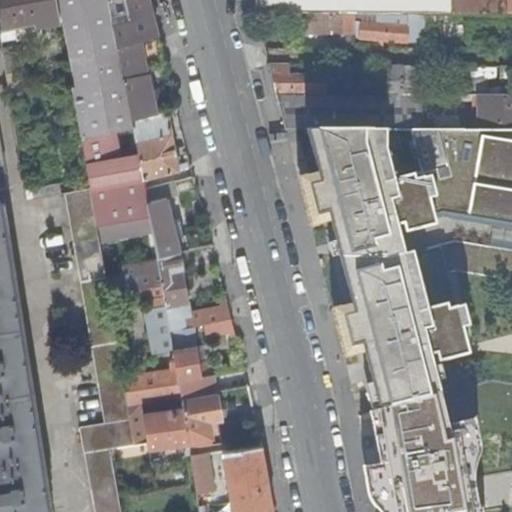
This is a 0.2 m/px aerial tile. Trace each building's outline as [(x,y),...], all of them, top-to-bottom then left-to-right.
[(0,0),(0,39),(0,40),(9,93),(19,90),(17,72),(23,71),(26,89),(44,98),(50,97),(51,108),(74,103),(66,61),(42,66),(39,46),(32,47),(12,51),(8,25),(7,19),(33,14),(30,0),(0,0)] [(106,0),(58,0),(67,45),(76,88),(72,89),(90,190),(143,180),(143,179),(131,118),(120,66),(116,46),(106,0)] [(106,0),(116,46),(156,35),(147,0),(106,0)] [(255,0),(255,16),(292,16),(353,16),(358,16),(374,16),(425,16),(452,15),(452,0),(255,0)] [(500,0),(452,0),(452,15),(467,15),(501,15),(500,0)] [(511,0),(500,0),(501,15),(511,15),(511,0)] [(7,19),(8,25),(34,21),(33,14),(7,19)] [(63,40),(58,14),(53,15),(58,41),(63,40)] [(353,16),(292,16),(292,50),(300,50),(301,41),(299,40),(299,36),(343,36),(353,36),(353,16)] [(374,16),(358,16),(357,39),(425,45),(425,16),(374,16)] [(32,47),(39,46),(35,30),(28,31),(32,47)] [(163,60),(156,35),(116,46),(120,66),(141,62),(142,65),(144,65),(163,60)] [(353,36),(343,36),(343,51),(353,51),(353,39),(353,36)] [(0,511),(53,511),(23,323),(0,176),(0,173),(5,173),(0,141),(0,40),(0,39),(0,511)] [(141,62),(120,66),(131,118),(156,113),(148,74),(146,74),(144,65),(142,65),(141,62)] [(271,66),(271,78),(275,93),(305,93),(305,94),(325,94),(325,96),(343,95),(343,67),(333,67),(333,89),(324,89),(324,78),(290,78),(290,67),(271,66)] [(499,97),(511,96),(511,67),(499,68),(499,97)] [(381,68),(380,97),(401,97),(401,68),(381,68)] [(401,97),(417,96),(418,68),(401,68),(401,97)] [(17,72),(19,90),(26,89),(23,71),(17,72)] [(380,97),(276,98),(285,131),(296,131),(305,131),(422,131),(422,96),(417,96),(401,97),(380,97)] [(480,97),(480,131),(511,130),(511,96),(499,97),(480,97)] [(131,118),(143,179),(178,171),(179,170),(168,111),(156,113),(131,118)] [(459,126),(458,115),(434,115),(434,126),(459,126)] [(511,130),(480,131),(473,130),(422,131),(305,131),(316,174),(297,179),(310,228),(328,223),(350,305),(331,310),(344,359),(362,354),(377,411),(440,394),(430,356),(436,354),(438,363),(469,355),(462,328),(453,295),(448,274),(455,272),(511,281),(511,130)] [(296,131),(285,131),(290,149),(293,162),(303,159),(296,131)] [(143,179),(143,180),(144,189),(180,180),(178,171),(143,179)] [(143,180),(90,190),(89,190),(96,227),(97,227),(149,218),(144,190),(144,189),(143,180)] [(156,257),(181,252),(173,221),(178,220),(176,213),(170,214),(163,185),(144,190),(149,218),(151,228),(156,257)] [(93,511),(120,511),(109,448),(134,444),(123,376),(109,296),(106,280),(99,237),(97,227),(96,227),(89,190),(65,194),(105,423),(79,428),(93,511)] [(149,218),(97,227),(99,237),(151,228),(149,218)] [(189,301),(181,252),(156,257),(159,271),(143,274),(143,273),(139,274),(137,265),(123,267),(124,277),(106,280),(109,296),(161,286),(165,306),(189,301)] [(453,295),(462,328),(469,327),(460,293),(453,295)] [(189,302),(189,301),(165,306),(165,308),(170,332),(194,327),(231,319),(226,299),(220,301),(221,306),(191,313),(189,302)] [(173,351),(170,332),(165,308),(157,309),(165,352),(173,351)] [(203,377),(194,327),(170,332),(173,351),(175,361),(176,369),(181,399),(216,392),(214,376),(203,377)] [(140,405),(181,399),(176,369),(170,370),(123,376),(134,444),(146,443),(142,415),(140,405)] [(221,419),(216,392),(181,399),(183,409),(188,442),(189,449),(218,444),(215,420),(221,419)] [(440,394),(377,411),(394,511),(471,511),(456,432),(450,434),(440,394)] [(183,409),(142,415),(146,443),(147,448),(188,442),(183,409)] [(272,511),(261,446),(222,452),(231,511),(272,511)] [(214,486),(208,454),(190,457),(196,494),(210,492),(214,486)]
